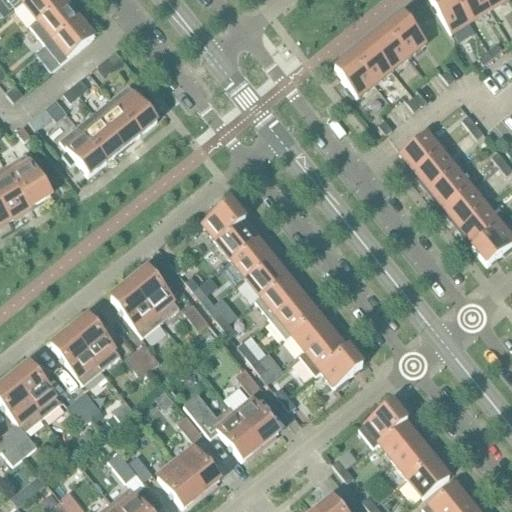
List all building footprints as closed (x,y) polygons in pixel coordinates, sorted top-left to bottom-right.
[(31,0),(22,7),(36,24),(29,30),(30,32),(63,4),(62,2),(64,1),(62,0),(31,0)] [(470,26),(453,0),(434,0),(429,3),(450,38),(470,26)] [(453,0),(470,26),(489,14),(480,0),(453,0)] [(480,0),(489,14),(508,3),(506,0),(480,0)] [(68,10),(63,4),(30,32),(44,50),(78,23),(76,21),(78,19),(70,9),(68,10)] [(425,47),(403,20),(385,34),(407,62),(425,47)] [(83,29),(78,23),(44,50),(60,69),(94,42),(91,39),(93,38),(85,27),(83,29)] [(407,62),(385,34),(368,48),(391,75),(407,62)] [(391,75),(368,48),(351,61),(374,89),(391,75)] [(493,61),(502,54),(497,48),(487,55),(493,61)] [(487,55),(478,63),(483,69),(493,61),(487,55)] [(374,89),(351,61),(334,75),(346,91),(343,93),(352,104),(355,102),(356,103),(374,89)] [(106,63),(97,70),(104,80),(113,72),(106,63)] [(454,83),(447,74),(440,79),(448,89),(454,83)] [(79,100),(88,93),(80,84),(71,91),(79,100)] [(15,90),(6,98),(13,107),(22,99),(15,90)] [(128,90),(110,104),(139,140),(157,126),(144,110),(149,107),(140,96),(135,99),(128,90)] [(71,91),(62,98),(70,108),(79,100),(71,91)] [(412,102),(420,111),(426,106),(418,97),(412,102)] [(406,107),(413,116),(420,111),(412,102),(406,107)] [(109,105),(115,113),(100,126),(122,154),(139,140),(110,104),(109,105)] [(28,126),(35,135),(52,122),(44,113),(28,126)] [(475,129),(467,120),(461,125),(469,134),(475,129)] [(384,125),(377,130),(385,139),(392,134),(384,125)] [(78,131),(76,132),(105,167),(122,154),(100,126),(84,138),(78,131)] [(469,134),(476,144),(483,138),(475,129),(469,134)] [(16,136),(24,146),(30,141),(22,131),(16,136)] [(105,167),(76,132),(59,146),(66,155),(61,159),(70,170),(75,166),(87,181),(105,167)] [(441,157),(425,137),(399,158),(401,161),(400,163),(408,173),(410,172),(415,178),(441,157)] [(505,166),(500,160),(497,156),(491,162),(498,171),(505,166)] [(425,190),(429,196),(455,175),(441,157),(415,178),(416,180),(414,181),(423,192),(425,190)] [(25,158),(5,171),(30,212),(50,200),(25,158)] [(498,171),(506,180),(511,175),(511,174),(505,166),(498,171)] [(28,213),(30,212),(5,171),(0,173),(0,207),(10,224),(28,213)] [(439,209),(444,214),(470,193),(455,175),(429,196),(431,198),(429,200),(438,210),(439,209)] [(454,227),(459,233),(485,212),(470,193),(444,214),(446,216),(444,218),(452,228),(454,227)] [(203,228),(201,229),(216,246),(241,226),(242,227),(243,227),(244,225),(229,206),(214,219),(211,216),(200,225),(203,228)] [(0,229),(10,224),(0,207),(0,229)] [(485,212),(459,233),(461,235),(459,236),(467,247),(469,245),(473,250),(474,251),(500,230),(485,212)] [(216,246),(230,265),(256,244),(255,242),(257,240),(248,230),(246,231),(243,227),(242,227),(241,226),(216,246)] [(511,245),(500,230),(474,251),(473,250),(471,251),(486,270),(502,258),(504,261),(511,254),(511,245)] [(230,265),(245,283),(271,262),(270,260),(271,259),(263,248),(261,250),(256,244),(230,265)] [(254,306),(255,306),(286,281),(284,279),(286,277),(278,267),(276,268),(271,262),(245,283),(260,301),(254,306)] [(184,272),(176,263),(170,268),(177,277),(184,272)] [(147,274),(141,279),(139,278),(127,287),(160,328),(179,313),(147,274)] [(199,291),(191,281),(185,286),(192,296),(199,291)] [(255,306),(270,325),(301,299),(299,297),(301,296),(293,285),(291,287),(286,281),(255,306)] [(160,328),(127,287),(115,297),(117,298),(110,304),(142,343),(160,328)] [(192,296),(200,305),(206,300),(199,291),(192,296)] [(303,301),(301,299),(270,325),(284,343),(316,318),(311,312),(313,310),(305,300),(303,301)] [(183,317),(198,336),(207,328),(193,309),(183,317)] [(228,327),(221,318),(214,323),(222,333),(228,327)] [(299,361),(299,362),(331,336),(329,334),(331,333),(323,322),(321,324),(316,318),(284,343),(285,344),(291,340),(304,356),(299,361)] [(119,361),(88,322),(82,327),(80,325),(68,335),(101,375),(119,361)] [(222,333),(229,342),(236,337),(228,327),(222,333)] [(51,351),(83,390),(101,375),(68,335),(56,344),(58,346),(51,351)] [(299,362),(314,380),(345,355),(344,354),(345,353),(341,349),(343,347),(334,337),(332,338),(331,336),(299,362)] [(149,375),(159,367),(143,349),(134,356),(149,375)] [(362,371),(346,352),(345,353),(344,354),(345,355),(314,380),(315,381),(320,376),(334,393),(335,392),(338,395),(349,386),(346,383),(362,371)] [(258,365),(251,355),(244,360),(252,370),(258,365)] [(134,356),(125,364),(140,383),(149,375),(134,356)] [(252,370),(259,379),(266,374),(258,365),(252,370)] [(9,383),(42,423),(61,408),(29,369),(23,374),(21,373),(9,383)] [(250,400),(259,392),(244,373),(235,381),(250,400)] [(42,423),(9,383),(0,390),(0,408),(16,428),(5,437),(24,461),(36,451),(25,437),(42,423)] [(274,397),(281,407),(288,401),(280,392),(274,397)] [(85,396),(75,404),(90,423),(100,415),(85,396)] [(241,466),(247,461),(249,462),(261,453),(228,412),(216,422),(197,399),(183,410),(210,444),(218,437),(241,466)] [(281,407),(289,416),(295,411),(288,401),(281,407)] [(75,404),(66,412),(81,430),(90,423),(75,404)] [(235,419),(229,412),(228,412),(261,453),(273,443),(271,442),(278,436),(253,405),(235,419)] [(357,434),(372,452),(405,425),(391,407),(357,434)] [(186,421),(177,428),(192,447),(201,439),(186,421)] [(417,443),(418,441),(410,431),(408,432),(404,427),(406,426),(405,425),(372,452),(373,453),(378,448),(392,465),(418,445),(417,443)] [(0,441),(0,456),(1,456),(12,470),(24,461),(5,437),(0,441)] [(420,447),(418,445),(392,465),(407,484),(433,463),(428,457),(430,456),(422,445),(420,447)] [(194,453),(175,468),(202,500),(214,491),(212,489),(219,484),(194,453)] [(121,460),(111,468),(126,486),(136,479),(127,468),(121,460)] [(151,479),(136,460),(127,468),(136,479),(142,487),(151,479)] [(423,503),(449,482),(446,479),(448,478),(440,467),(438,469),(433,463),(407,484),(423,503)] [(339,478),(345,473),(338,464),(331,469),(339,478)] [(157,482),(180,511),(183,511),(188,508),(190,510),(202,500),(175,468),(157,482)] [(339,478),(347,488),(353,482),(345,473),(339,478)] [(467,505),(469,504),(460,493),(459,495),(453,488),(422,511),(462,511),(469,507),(467,505)] [(16,511),(17,511),(32,500),(25,491),(10,504),(16,511)] [(144,511),(128,493),(110,507),(113,511),(144,511)] [(65,511),(80,511),(71,500),(62,508),(65,511)] [(361,505),(366,511),(371,511),(375,510),(367,500),(361,505)] [(318,511),(339,511),(332,503),(326,509),(324,507),(318,511)]
